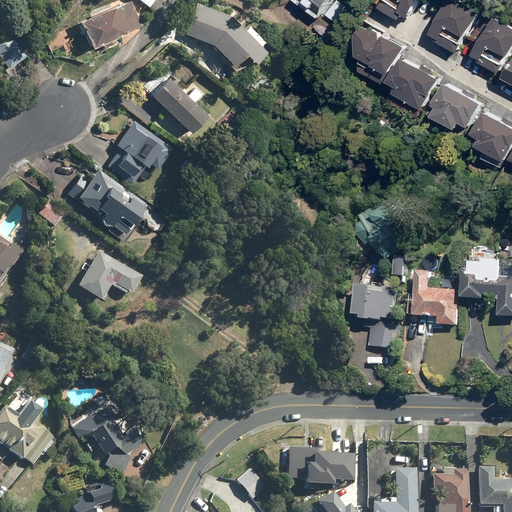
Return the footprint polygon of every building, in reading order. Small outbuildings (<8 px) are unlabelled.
[(141,24),(130,0),(129,0),(80,21),(91,48),(128,32),(127,30),(141,24)] [(300,0),(327,16),(327,15),(342,24),(351,8),(338,0),(300,0)] [(388,0),(385,6),(405,17),(408,12),(418,17),(427,0),(388,0)] [(455,0),(438,32),(449,37),(447,41),(465,51),(467,47),(488,9),(470,0),(455,0)] [(0,17),(1,20),(10,13),(2,1),(0,2),(0,17)] [(231,15),(199,1),(185,33),(214,45),(233,64),(245,53),(253,61),(265,49),(231,15)] [(511,59),(511,20),(501,14),(477,56),(505,72),(511,59)] [(326,20),(317,34),(333,44),(341,30),(326,20)] [(398,71),(411,43),(375,26),(361,53),(398,71)] [(448,78),(409,55),(396,79),(404,83),(393,101),(423,119),(448,78)] [(207,115),(168,77),(151,93),(190,132),(207,115)] [(488,101),(452,81),(440,103),(444,105),(438,115),(462,128),(466,121),(474,126),(488,101)] [(511,158),(511,121),(492,109),(479,130),(488,135),(484,143),(490,147),(485,156),(506,169),(511,158)] [(173,148),(134,120),(116,145),(120,148),(106,167),(133,186),(150,163),(158,169),(173,148)] [(167,220),(146,204),(98,167),(88,180),(82,175),(67,194),(87,209),(89,206),(97,211),(98,209),(105,214),(101,219),(110,226),(108,230),(119,239),(125,243),(140,223),(156,234),(167,220)] [(50,200),(37,216),(53,229),(66,213),(50,200)] [(407,219),(400,207),(390,213),(387,208),(371,218),(375,224),(363,231),(374,249),(381,245),(391,262),(399,257),(424,241),(410,217),(407,219)] [(23,253),(0,236),(0,279),(8,268),(11,270),(23,253)] [(474,267),(470,267),(468,299),(488,300),(488,296),(503,297),(502,317),(511,317),(511,261),(504,261),(504,253),(475,251),(474,267)] [(142,278),(98,252),(77,288),(101,302),(110,287),(127,296),(128,294),(131,296),(142,278)] [(437,271),(421,270),(420,291),(414,291),(414,316),(443,316),(443,327),(462,327),(463,290),(452,289),(452,283),(439,282),(439,289),(437,289),(437,271)] [(360,316),(368,316),(367,330),(375,331),(374,347),(399,349),(402,320),(403,310),(397,310),(398,288),(362,286),(360,316)] [(38,346),(29,341),(20,358),(29,363),(38,346)] [(0,378),(14,351),(0,343),(0,378)] [(14,394),(0,411),(0,445),(28,468),(34,460),(37,462),(56,438),(34,421),(40,414),(14,394)] [(139,425),(134,428),(112,398),(100,407),(70,430),(82,445),(98,432),(117,456),(146,433),(139,425)] [(289,448),(288,476),(304,476),(304,480),(318,480),(318,483),(332,483),(332,479),(351,479),(352,453),(317,453),(317,448),(289,448)] [(495,467),(477,466),(476,505),(499,505),(499,511),(492,511),(491,511),(511,511),(511,480),(495,480),(495,467)] [(251,468),(236,480),(251,500),(267,487),(251,468)] [(415,511),(415,468),(395,468),(395,502),(370,502),(369,511),(415,511)] [(466,511),(467,468),(452,468),(451,474),(432,473),(431,494),(434,494),(433,511),(466,511)] [(108,480),(83,486),(86,497),(66,502),(68,511),(94,511),(94,509),(114,504),(108,480)] [(315,511),(355,511),(348,501),(340,506),(330,490),(310,504),(315,511)]
